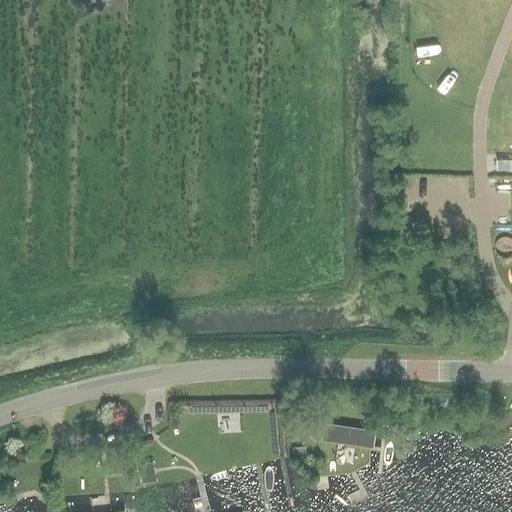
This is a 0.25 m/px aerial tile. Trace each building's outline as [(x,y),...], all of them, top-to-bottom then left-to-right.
[(504,159),(496,159),(496,170),(505,170),(504,159)] [(511,229),(499,229),(499,251),(511,251),(511,229)] [(321,444),(379,451),(381,433),(323,426),(321,444)] [(304,446),(296,447),(296,455),(305,455),(304,446)] [(156,481),(153,462),(138,465),(142,484),(156,481)] [(134,483),(132,472),(123,473),(125,485),(134,483)]
